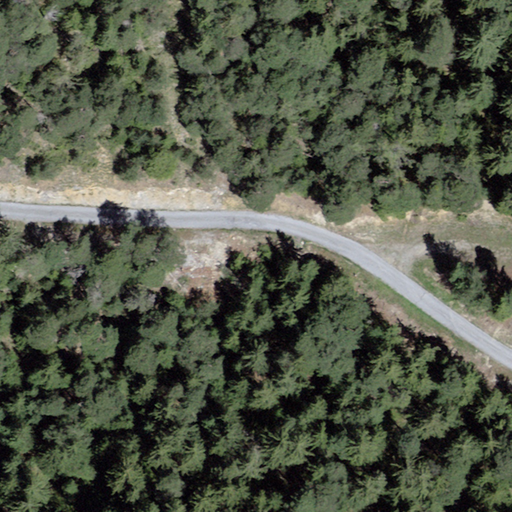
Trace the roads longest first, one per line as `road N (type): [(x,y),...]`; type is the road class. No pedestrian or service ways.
road 1 (track): [(511,362),(308,229),(187,216),(0,213)]
road 2 (track): [(378,270),(511,261)]
